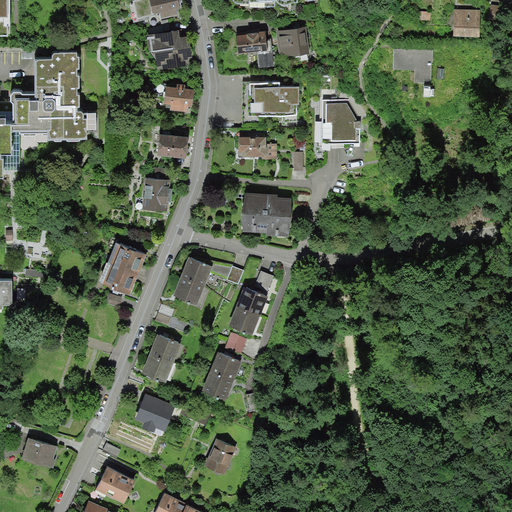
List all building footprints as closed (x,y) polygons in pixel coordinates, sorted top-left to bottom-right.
[(0,0),(0,33),(10,34),(10,0),(0,0)] [(179,0),(151,0),(154,12),(160,11),(162,19),(179,15),(177,7),(181,6),(179,0)] [(509,4),(495,3),(493,25),(507,27),(509,4)] [(485,9),(455,8),(454,36),(484,37),(485,9)] [(432,11),(417,9),(416,21),(431,22),(432,11)] [(305,25),(276,31),(280,50),(300,55),(311,53),(305,25)] [(180,27),(147,32),(150,45),(158,57),(157,68),(189,62),(188,56),(192,56),(189,33),(181,34),(180,27)] [(268,31),(237,35),(239,54),(258,52),(260,67),(272,66),(268,31)] [(430,49),(395,49),(395,69),(416,69),(416,86),(430,86),(430,49)] [(0,172),(20,172),(18,136),(86,137),(86,110),(80,108),(78,54),(37,57),(34,91),(15,93),(14,117),(0,117),(0,172)] [(281,81),(251,81),(251,111),(291,111),(291,102),(299,102),(299,85),(281,85),(281,81)] [(177,87),(167,85),(165,106),(190,110),(193,89),(186,88),(186,84),(178,83),(177,87)] [(347,100),(325,100),(324,142),(360,142),(360,123),(347,100)] [(191,135),(161,131),(158,153),(188,156),(191,135)] [(267,136),(239,136),(239,155),(262,155),(262,158),(277,158),(277,142),(267,142),(267,136)] [(306,152),(294,151),(293,170),(306,170),(306,152)] [(154,177),(146,177),(144,211),(166,213),(169,168),(155,167),(154,177)] [(279,194),(246,191),(243,230),(289,233),(292,198),(279,196),(279,194)] [(147,253),(117,242),(102,285),(132,296),(147,253)] [(212,265),(188,257),(181,276),(205,285),(210,273),(238,285),(244,270),(231,265),(231,267),(212,265)] [(273,275),(260,271),(255,286),(268,291),(273,275)] [(205,286),(181,277),(174,295),(198,305),(205,286)] [(12,280),(0,280),(0,305),(12,306),(12,280)] [(268,295),(245,287),(230,326),(254,335),(268,295)] [(191,315),(162,303),(155,321),(184,332),(191,315)] [(247,339),(230,333),(225,347),(242,353),(247,339)] [(182,344),(159,335),(143,372),(166,382),(182,344)] [(241,359),(220,351),(204,390),(225,399),(241,359)] [(163,401),(142,394),(134,416),(155,424),(163,401)] [(58,445),(29,437),(23,458),(52,466),(58,445)] [(236,447),(216,439),(205,466),(225,474),(236,447)] [(122,450),(107,443),(103,451),(118,458),(122,450)] [(136,480),(108,466),(96,489),(125,503),(136,480)] [(208,511),(165,492),(156,511),(208,511)] [(114,511),(90,502),(85,511),(114,511)]
